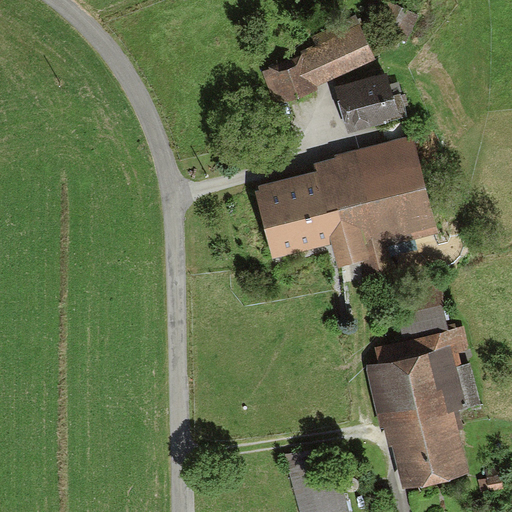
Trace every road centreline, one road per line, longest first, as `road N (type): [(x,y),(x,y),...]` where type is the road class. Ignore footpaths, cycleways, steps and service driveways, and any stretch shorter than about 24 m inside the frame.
road 1 (unclassified): [(52,0),(105,52),(146,122),(167,197),(181,511)]
road 2 (unknown): [(167,197),(294,162),(310,149),(331,102)]
